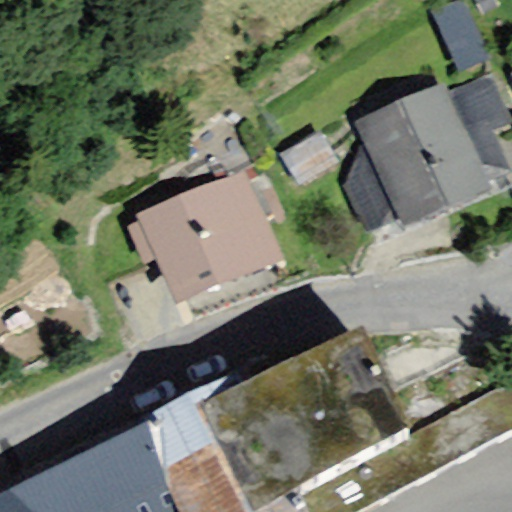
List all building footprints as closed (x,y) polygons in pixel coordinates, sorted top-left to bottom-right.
[(468,10),(434,22),(453,79),(488,68),(468,10)] [(511,114),(493,70),(364,126),(371,143),(384,173),(365,181),(352,187),(368,222),(396,210),(401,223),(445,204),(511,175),(511,155),(502,133),(511,128),(511,114)] [(314,142),(281,160),(296,187),(329,169),(314,142)] [(240,179),(142,224),(176,298),(214,280),(275,253),(240,179)] [(0,500),(0,511),(363,511),(511,436),(511,418),(497,388),(407,434),(358,338),(246,395),(238,379),(0,500)]
